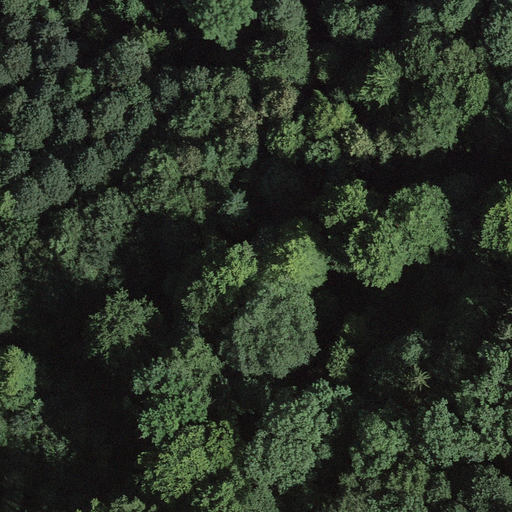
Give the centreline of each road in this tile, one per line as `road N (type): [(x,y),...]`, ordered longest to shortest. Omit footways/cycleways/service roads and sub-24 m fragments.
road 1 (track): [(467,0),(274,63),(91,213),(0,238)]
road 2 (track): [(233,511),(454,305),(511,273)]
